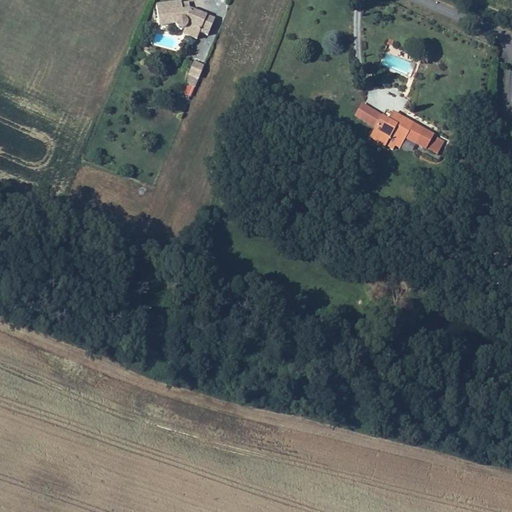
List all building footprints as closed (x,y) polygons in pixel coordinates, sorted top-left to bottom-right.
[(205,36),(211,19),(191,11),(183,13),(181,5),(178,4),(157,8),(161,28),(177,25),(177,31),(180,32),(185,30),(185,28),(198,33),(198,34),(205,36)] [(183,13),(191,11),(189,4),(181,5),(183,13)] [(183,36),(196,40),(198,34),(198,33),(185,28),(185,30),(183,36)] [(382,56),(383,69),(406,68),(405,55),(382,56)] [(195,88),(203,67),(192,63),(185,85),(195,88)] [(190,98),(193,89),(186,87),(183,96),(190,98)] [(393,128),(399,118),(392,114),(386,124),(393,128)] [(429,143),(418,137),(421,131),(399,118),(393,128),(386,124),(378,119),(366,139),(381,148),(387,138),(399,145),(402,141),(432,159),(438,149),(429,143)] [(429,143),(432,137),(421,131),(418,137),(429,143)]
